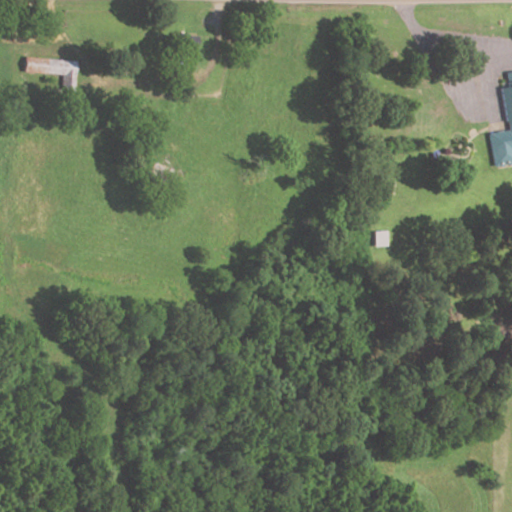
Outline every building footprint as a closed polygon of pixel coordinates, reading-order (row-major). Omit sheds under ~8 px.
[(166,37),(196,36),(196,52),(186,52),(186,59),(172,59),(172,51),(167,51),(166,37)] [(22,71),(61,74),(60,89),(73,90),(76,60),(23,56),(22,71)] [(503,131),(483,134),(490,170),(511,165),(511,159),(511,153),(511,152),(511,73),(503,75),(504,82),(500,83),(501,88),(495,90),(502,126),(503,131)] [(316,134),(340,134),(340,154),(316,154),(316,134)] [(151,166),(166,168),(165,183),(150,182),(151,166)] [(371,233),(382,232),(383,248),(371,249),(371,233)]
